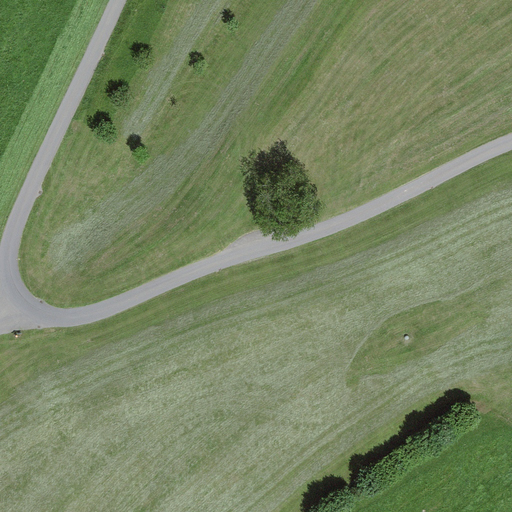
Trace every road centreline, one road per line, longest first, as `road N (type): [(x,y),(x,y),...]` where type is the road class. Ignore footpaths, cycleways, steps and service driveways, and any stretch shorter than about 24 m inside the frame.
road 1 (unclassified): [(511,142),(360,214),(103,310),(52,317),(9,303)]
road 2 (unclassified): [(118,0),(11,242)]
